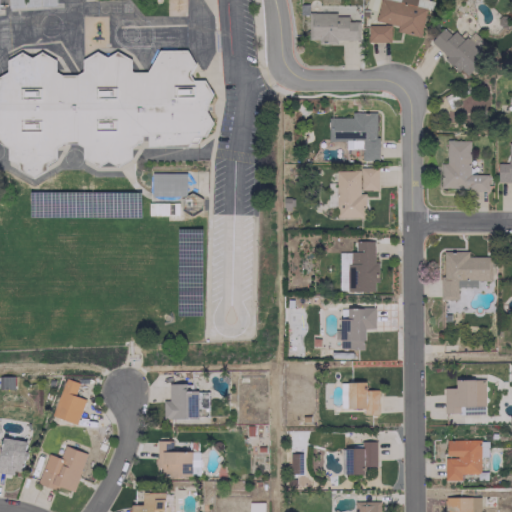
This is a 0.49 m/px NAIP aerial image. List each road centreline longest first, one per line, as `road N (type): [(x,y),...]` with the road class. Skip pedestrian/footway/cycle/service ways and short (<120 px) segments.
road 1 (residential): [(272,0),(288,69),(311,79),(405,81),(412,511)]
road 2 (residential): [(123,390),(123,445),(91,511)]
